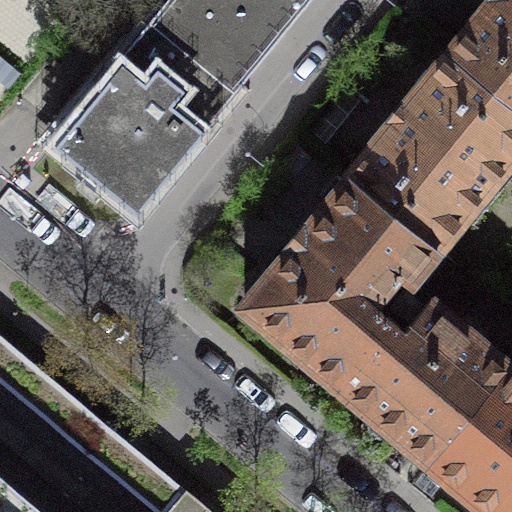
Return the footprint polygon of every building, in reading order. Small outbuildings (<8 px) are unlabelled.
[(235,91),(309,0),(185,0),(179,8),(180,9),(171,19),(162,31),(235,91)] [(511,0),(492,0),(451,50),(511,100),(511,0)] [(235,91),(162,31),(146,50),(131,68),(123,61),(56,142),(137,209),(204,128),(235,91)] [(511,154),(511,100),(451,50),(400,112),(350,174),(437,246),(511,154)] [(0,100),(25,74),(0,51),(0,100)] [(437,246),(350,174),(297,238),(244,303),(339,383),(393,318),(375,303),(399,273),(409,281),(437,246)] [(405,328),(393,318),(339,383),(424,453),(432,460),(511,362),(431,295),(405,328)] [(0,511),(213,511),(0,333),(0,511)] [(511,511),(511,362),(432,460),(495,511),(511,511)]
